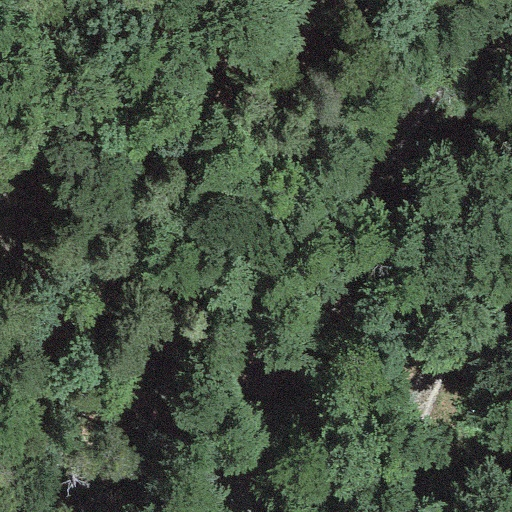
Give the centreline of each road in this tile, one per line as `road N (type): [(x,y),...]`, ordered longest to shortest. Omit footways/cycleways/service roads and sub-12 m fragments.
road 1 (track): [(505,0),(361,194),(235,477),(246,511)]
road 2 (track): [(0,194),(42,136),(210,18),(262,0)]
road 3 (track): [(387,511),(412,473),(446,341),(511,259)]
